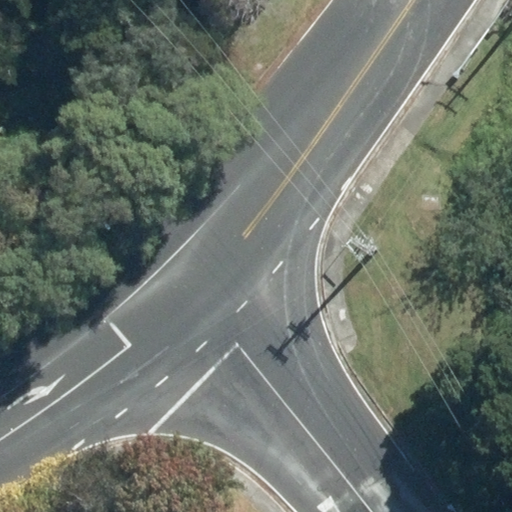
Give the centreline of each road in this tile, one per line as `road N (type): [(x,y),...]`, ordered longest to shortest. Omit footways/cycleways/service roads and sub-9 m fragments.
road 1 (tertiary): [(193,295),(390,0)]
road 2 (residential): [(193,295),(373,511)]
road 3 (tertiary): [(0,450),(31,434),(193,295)]
